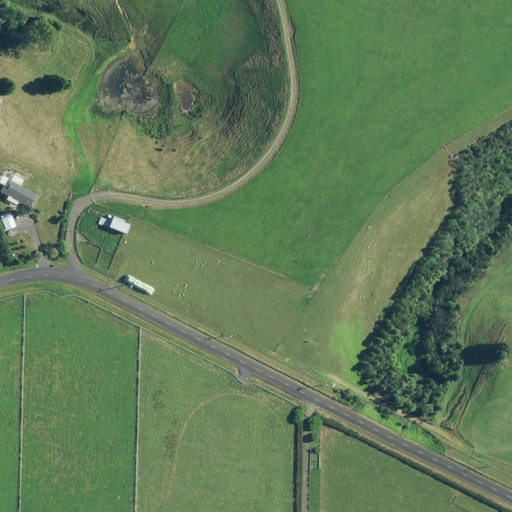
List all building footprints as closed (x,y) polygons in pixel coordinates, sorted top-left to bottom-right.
[(37,195),(5,178),(0,187),(0,191),(6,195),(5,199),(16,204),(17,201),(30,208),(37,195)] [(15,225),(9,212),(0,215),(0,216),(5,229),(15,225)] [(124,233),(127,224),(122,222),(123,220),(111,215),(107,226),(124,233)] [(107,219),(101,217),(98,223),(105,226),(107,219)] [(11,229),(10,229),(9,229),(8,230),(7,230),(7,231),(7,232),(7,233),(7,234),(7,235),(8,236),(9,236),(9,237),(10,237),(11,237),(12,237),(13,236),(14,236),(14,235),(15,234),(15,233),(15,232),(15,231),(14,231),(14,230),(13,229),(12,229),(11,229)]
